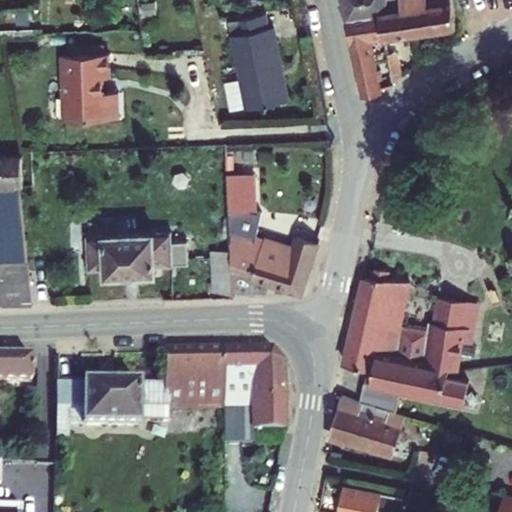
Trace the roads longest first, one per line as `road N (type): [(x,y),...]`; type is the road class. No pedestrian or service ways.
road 1 (tertiary): [(0,325),(255,315),(302,333)]
road 2 (residential): [(358,157),(414,88),(511,28)]
road 3 (residential): [(302,333),(335,283),(358,157)]
road 4 (tertiary): [(302,333),(314,364),(313,399),(293,511)]
road 5 (residential): [(326,0),(358,157)]
